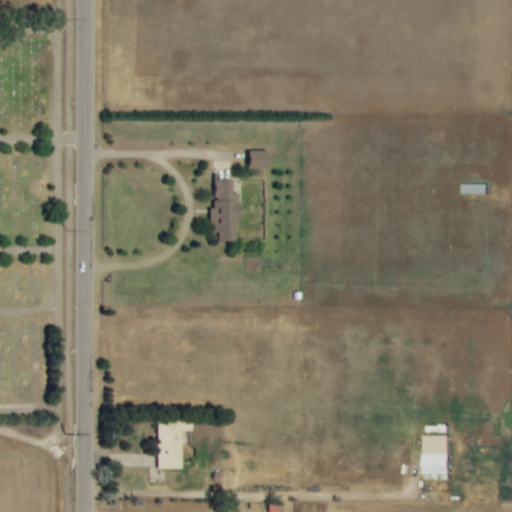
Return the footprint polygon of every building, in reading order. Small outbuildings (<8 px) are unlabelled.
[(262,151),(241,151),(241,169),(261,169),(262,151)] [(233,241),(233,194),(229,194),(229,180),(209,180),(209,234),(214,234),(214,242),(233,241)] [(485,195),(485,185),(461,185),(460,195),(485,195)] [(178,431),(187,431),(187,421),(153,421),(153,470),(178,470),(178,431)] [(446,436),(420,436),(421,475),(446,475),(446,436)]
